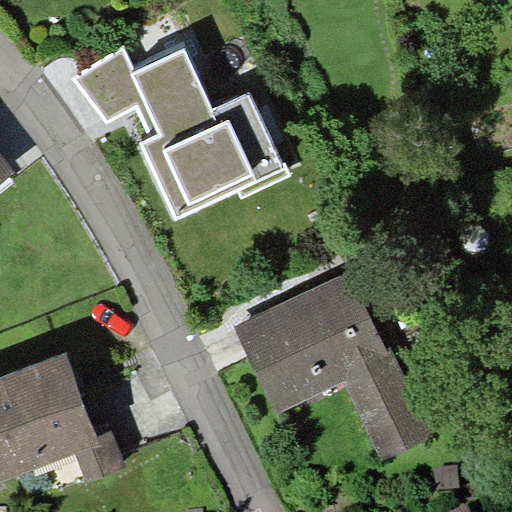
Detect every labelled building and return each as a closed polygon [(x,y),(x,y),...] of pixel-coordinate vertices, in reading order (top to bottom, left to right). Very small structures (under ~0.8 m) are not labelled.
[(136,107),(153,139),(162,135),(133,74),(138,72),(123,46),(75,78),(107,120),(136,107)] [(141,144),(178,218),(240,191),(286,169),(284,163),(250,93),(212,110),(185,50),(138,72),(133,74),(162,135),(153,139),(141,144)] [(0,149),(0,183),(16,171),(0,149)] [(285,162),(284,163),(286,169),(240,191),(243,197),(291,174),(285,162)] [(350,271),(235,326),(277,415),(346,382),(383,460),(434,436),(392,347),(387,350),(350,271)] [(67,352),(0,376),(0,481),(75,454),(101,444),(97,436),(67,352)] [(113,430),(97,436),(101,444),(75,454),(86,482),(127,467),(113,430)] [(471,511),(467,503),(449,511),(471,511)]
